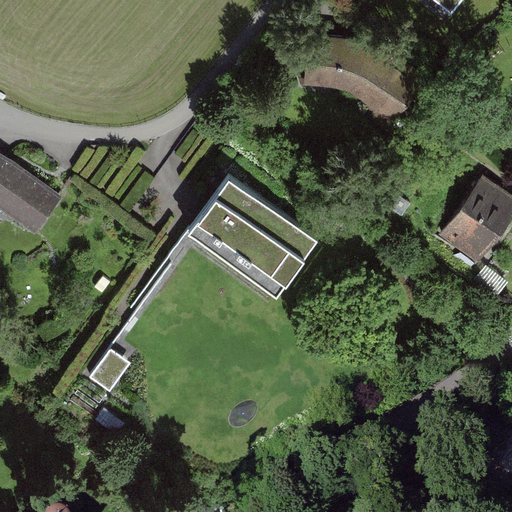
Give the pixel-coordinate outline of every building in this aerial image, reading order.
[(339,35),(296,34),(301,90),(345,90),(390,121),(413,83),(377,52),(339,35)] [(0,152),(0,213),(34,235),(62,196),(0,152)] [(314,230),(216,160),(172,222),(269,292),(314,230)] [(511,210),(511,196),(479,175),(437,237),(476,264),(511,210)] [(113,345),(94,372),(113,386),(132,359),(113,345)]
